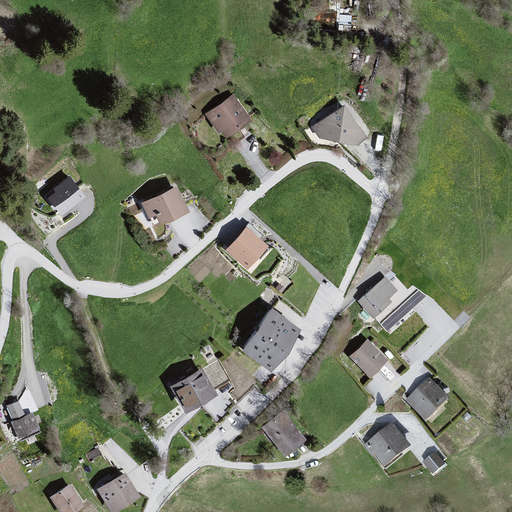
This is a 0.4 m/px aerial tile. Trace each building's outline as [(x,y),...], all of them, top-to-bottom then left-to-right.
[(237,100),(208,116),(230,138),(256,121),(237,100)] [(349,103),(316,129),(321,139),(343,145),(362,147),(370,129),(349,103)] [(83,198),(69,179),(45,196),(59,216),(83,198)] [(178,185),(142,206),(155,227),(192,213),(178,185)] [(265,239),(246,223),(227,245),(246,261),(265,239)] [(383,273),(357,297),(372,313),(395,292),(398,289),(383,273)] [(270,303),(243,342),(269,359),(295,321),(270,303)] [(367,341),(349,360),(371,378),(388,358),(367,341)] [(200,365),(171,381),(184,402),(212,386),(200,365)] [(429,379),(407,401),(425,419),(447,396),(429,379)] [(11,418),(17,432),(37,424),(30,409),(24,412),(17,399),(6,404),(13,417),(11,418)] [(284,412),(263,428),(287,456),(310,440),(284,412)] [(396,430),(368,451),(389,469),(414,450),(396,430)] [(436,449),(423,460),(434,473),(447,462),(436,449)] [(125,475),(101,491),(115,511),(119,511),(143,499),(125,475)] [(71,487),(53,498),(60,509),(62,511),(82,511),(89,507),(71,487)]
